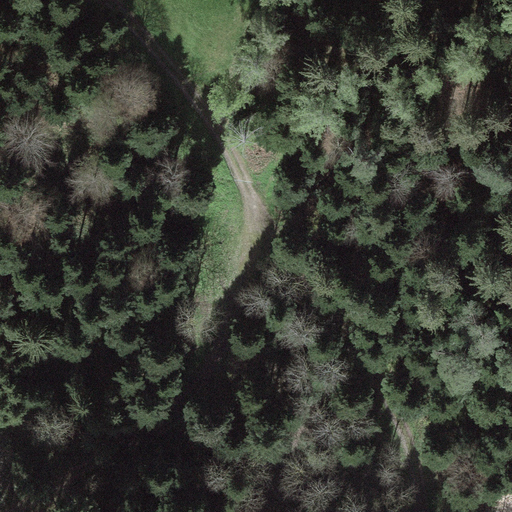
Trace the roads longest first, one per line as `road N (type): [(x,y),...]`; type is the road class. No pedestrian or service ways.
road 1 (track): [(104,0),(179,73),(210,116),(317,305),(399,423),(416,466),(420,511)]
road 2 (track): [(2,511),(174,411),(211,364),(229,309),(238,170)]
